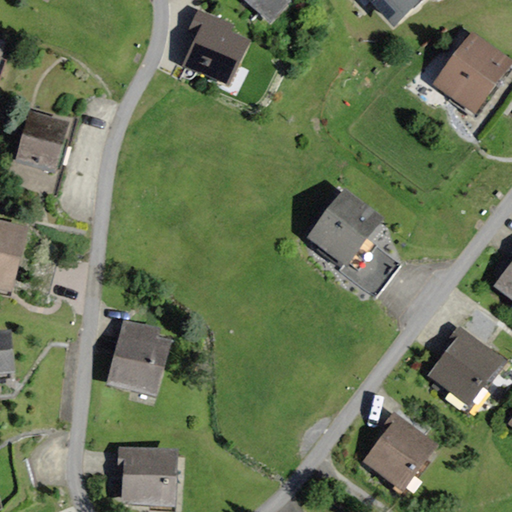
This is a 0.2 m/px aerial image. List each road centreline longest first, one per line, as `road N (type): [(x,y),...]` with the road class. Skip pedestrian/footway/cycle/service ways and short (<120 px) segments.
road 1 (residential): [(85,511),(75,457),(102,201),(117,128),(156,48),(159,0)]
road 2 (residential): [(511,198),(311,462),(263,511)]
